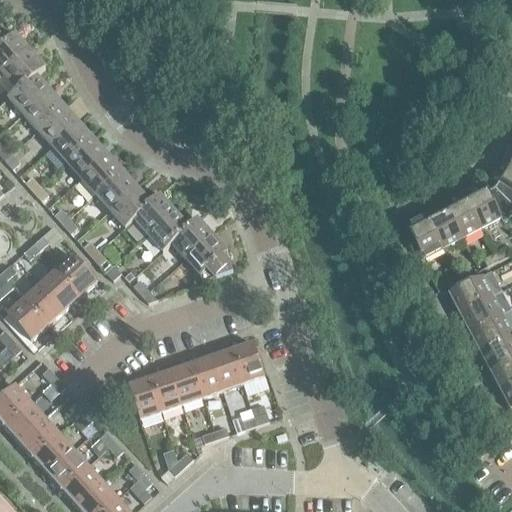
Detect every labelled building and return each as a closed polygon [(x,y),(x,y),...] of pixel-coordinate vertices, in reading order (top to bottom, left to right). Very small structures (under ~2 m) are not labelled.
[(0,53),(8,47),(7,46),(0,37),(0,53)] [(0,82),(4,79),(4,80),(32,54),(17,37),(7,46),(8,47),(0,53),(0,82)] [(4,80),(17,93),(18,94),(37,77),(38,78),(46,70),(32,54),(4,80)] [(8,101),(25,119),(53,94),(38,78),(37,77),(18,94),(17,93),(8,101)] [(25,119),(39,136),(67,111),(53,94),(25,119)] [(39,136),(53,151),(81,126),(67,111),(39,136)] [(53,151),(68,167),(96,142),(81,126),(53,151)] [(68,167),(82,183),(110,158),(96,142),(68,167)] [(0,152),(0,158),(6,165),(14,158),(5,148),(0,152)] [(14,158),(6,165),(14,174),(22,167),(14,158)] [(82,183),(97,200),(125,175),(110,158),(82,183)] [(497,192),(496,192),(511,208),(511,167),(507,165),(495,184),(500,187),(497,192)] [(97,200),(111,216),(139,191),(125,175),(97,200)] [(26,187),(35,197),(43,190),(34,180),(26,187)] [(485,189),(466,199),(484,233),(501,224),(505,227),(511,220),(511,208),(496,192),(488,197),(485,189)] [(43,190),(35,197),(43,206),(50,199),(43,190)] [(126,232),(136,224),(135,223),(154,207),(153,206),(139,191),(111,216),(126,232)] [(136,224),(150,239),(176,215),(161,198),(153,206),(154,207),(135,223),(136,224)] [(466,199),(447,209),(465,243),(484,233),(466,199)] [(447,209),(428,219),(446,253),(465,243),(447,209)] [(55,220),(64,230),(72,223),(63,213),(55,220)] [(165,256),(174,248),(173,247),(191,231),(190,230),(176,215),(150,239),(165,256)] [(446,253),(428,219),(407,230),(425,264),(446,253)] [(174,248),(188,263),(214,239),(199,222),(190,230),(191,231),(173,247),(174,248)] [(72,223),(64,230),(71,238),(79,231),(72,223)] [(214,239),(188,263),(203,280),(205,286),(234,276),(228,257),(230,256),(214,239)] [(43,242),(35,249),(41,256),(49,248),(43,242)] [(84,252),(92,261),(100,254),(92,245),(84,252)] [(41,256),(35,249),(25,258),(31,265),(41,256)] [(507,251),(496,257),(500,265),(511,259),(507,251)] [(100,254),(92,261),(100,270),(108,263),(100,254)] [(500,265),(496,257),(484,263),(488,271),(500,265)] [(75,260),(58,275),(82,301),(98,287),(75,260)] [(11,270),(3,278),(9,284),(17,277),(11,270)] [(107,277),(114,285),(122,278),(115,270),(107,277)] [(453,271),(445,276),(449,283),(457,279),(453,271)] [(469,273),(459,278),(463,286),(473,281),(469,273)] [(58,275),(42,289),(66,316),(82,301),(58,275)] [(131,277),(126,281),(130,285),(135,281),(131,277)] [(0,291),(9,284),(3,278),(0,280),(0,291)] [(463,286),(459,278),(457,279),(449,283),(447,284),(451,292),(463,286)] [(451,300),(461,318),(495,301),(495,299),(485,281),(451,300)] [(134,290),(142,299),(149,293),(141,284),(134,290)] [(42,289),(26,304),(50,330),(66,316),(42,289)] [(149,293),(142,299),(150,307),(158,304),(149,293)] [(461,318),(471,338),(505,320),(505,319),(511,314),(511,313),(502,295),(495,299),(495,301),(461,318)] [(50,330),(26,304),(10,319),(33,345),(50,330)] [(471,338),(482,357),(511,340),(511,331),(505,320),(471,338)] [(0,340),(0,342),(8,351),(14,345),(6,336),(0,340)] [(511,340),(482,357),(492,376),(511,365),(511,340)] [(14,345),(8,351),(16,361),(23,355),(14,345)] [(254,348),(233,355),(245,389),(266,381),(254,348)] [(233,355),(213,362),(225,395),(245,389),(233,355)] [(213,362),(192,369),(204,403),(225,395),(213,362)] [(511,365),(492,376),(502,395),(511,389),(511,365)] [(192,369),(172,376),(184,410),(204,403),(192,369)] [(43,379),(51,388),(58,382),(50,373),(43,379)] [(172,376),(151,383),(162,417),(184,410),(172,376)] [(58,382),(51,388),(60,397),(67,391),(58,382)] [(162,417),(151,383),(130,390),(142,424),(162,417)] [(511,389),(502,395),(511,413),(511,389)] [(0,403),(0,425),(4,430),(31,406),(16,390),(0,403)] [(72,411),(81,421),(87,415),(79,405),(72,411)] [(4,430),(19,447),(45,423),(31,406),(4,430)] [(252,413),(240,417),(244,427),(245,427),(255,423),(252,413)] [(87,415),(81,421),(89,429),(95,423),(87,415)] [(268,419),(256,423),(259,431),(271,427),(268,419)] [(19,447),(34,463),(60,439),(45,423),(19,447)] [(259,431),(256,423),(255,423),(245,427),(247,435),(259,431)] [(228,433),(215,437),(218,445),(231,441),(228,433)] [(101,442),(110,453),(117,447),(107,436),(101,442)] [(218,445),(215,437),(204,441),(206,449),(218,445)] [(34,463),(48,479),(74,455),(60,439),(34,463)] [(117,447),(110,453),(118,461),(124,455),(117,447)] [(48,479),(63,495),(89,472),(74,455),(48,479)] [(189,457),(179,466),(185,472),(195,464),(189,457)] [(185,472),(179,466),(170,474),(176,481),(185,472)] [(130,475),(139,485),(146,479),(137,469),(130,475)] [(63,495),(77,511),(103,487),(89,472),(63,495)] [(146,479),(139,485),(146,494),(153,488),(146,479)] [(77,511),(107,511),(117,503),(103,487),(77,511)] [(125,511),(117,503),(107,511),(125,511)]
